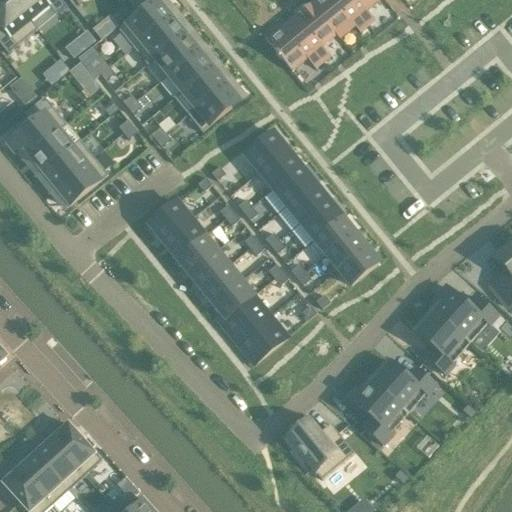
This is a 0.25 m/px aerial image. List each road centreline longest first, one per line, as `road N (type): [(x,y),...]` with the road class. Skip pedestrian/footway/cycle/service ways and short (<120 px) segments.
road 1 (residential): [(0,165),(72,255),(252,434),(278,424),(317,389),(420,283)]
road 2 (residential): [(189,0),(420,283)]
road 3 (residential): [(168,511),(0,325)]
